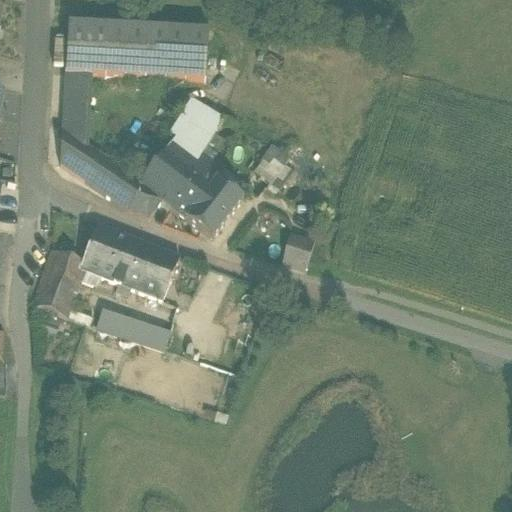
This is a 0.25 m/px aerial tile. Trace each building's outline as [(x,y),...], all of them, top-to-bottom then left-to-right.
[(207,35),(68,27),(64,96),(89,97),(89,79),(204,86),(207,35)] [(89,97),(64,96),(59,169),(84,186),(97,160),(86,152),(89,97)] [(222,124),(190,105),(169,139),(175,143),(202,159),(213,139),(222,124)] [(202,159),(211,166),(223,145),(213,139),(202,159)] [(175,143),(140,189),(97,160),(84,186),(127,215),(148,223),(161,206),(172,215),(211,166),(202,159),(175,143)] [(263,165),(253,178),(270,192),(277,183),(282,187),(289,178),(273,165),(269,170),(263,165)] [(211,166),(172,215),(211,244),(242,204),(217,185),(224,176),(211,166)] [(141,247),(98,230),(89,253),(80,274),(85,275),(124,291),(141,247)] [(314,246),(290,239),(281,270),(305,277),(314,246)] [(89,253),(57,241),(32,307),(35,313),(66,323),(85,275),(80,274),(89,253)] [(179,262),(141,247),(124,291),(162,306),(179,262)] [(169,337),(103,315),(97,333),(163,355),(169,337)]
